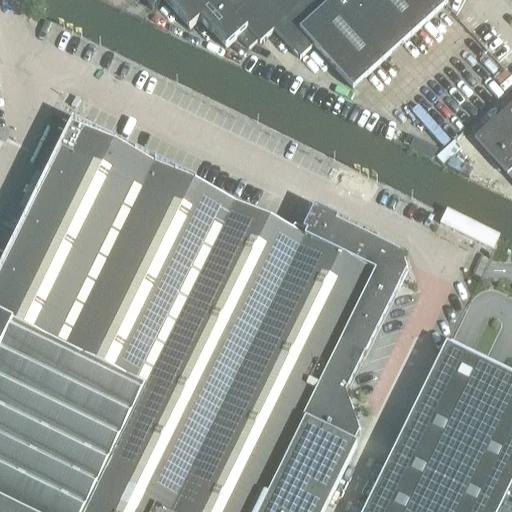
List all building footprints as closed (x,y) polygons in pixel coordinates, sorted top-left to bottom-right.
[(142,0),(154,13),(165,3),(191,32),(200,23),(213,37),(214,36),(227,51),(239,40),(250,52),(259,44),(261,46),(275,33),(301,61),(314,49),(353,91),(447,6),(441,0),(142,0)] [(511,182),(511,108),(475,141),(511,182)] [(325,511),(356,449),(354,448),(359,438),(346,398),(365,359),(365,360),(406,276),(400,258),(329,223),(311,229),(305,241),(74,128),(0,278),(0,511),(325,511)] [(440,226),(493,252),(500,238),(447,212),(440,226)] [(511,511),(511,377),(447,346),(365,511),(511,511)]
